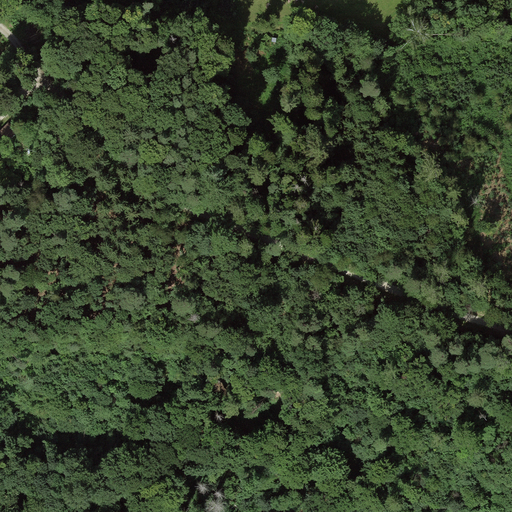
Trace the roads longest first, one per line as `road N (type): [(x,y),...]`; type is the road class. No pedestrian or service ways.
road 1 (track): [(0,122),(45,81),(218,222),(511,330)]
road 2 (track): [(383,23),(256,12),(5,36)]
